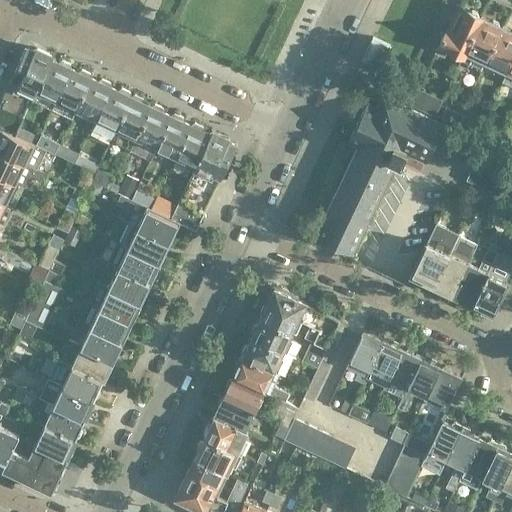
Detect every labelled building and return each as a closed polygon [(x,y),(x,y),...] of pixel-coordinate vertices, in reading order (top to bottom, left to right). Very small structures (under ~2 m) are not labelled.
[(461,56),(479,17),(478,16),(477,13),(472,10),(468,12),(459,7),(449,28),(447,27),(435,52),(444,56),(447,49),(461,56)] [(490,22),(479,17),(458,62),(468,66),(472,56),(484,61),(500,27),(499,27),(498,23),(493,21),(490,22)] [(500,27),(484,61),(506,72),(511,58),(511,30),(510,32),(500,27)] [(384,44),(372,38),(361,61),(373,66),(384,44)] [(11,80),(0,102),(0,127),(1,129),(2,128),(6,130),(7,128),(17,132),(19,126),(32,98),(34,94),(36,91),(52,59),(50,58),(51,55),(35,47),(33,50),(26,47),(11,80)] [(52,107),(71,68),(69,67),(69,64),(61,60),(58,62),(52,59),(36,91),(34,94),(32,98),(52,107)] [(78,71),(71,68),(52,107),(73,117),(76,110),(92,78),(89,76),(89,73),(81,69),(78,71)] [(92,78),(76,110),(96,119),(111,87),(109,86),(109,83),(101,78),(98,81),(92,78)] [(111,87),(96,119),(115,128),(131,96),(129,95),(129,92),(121,88),(118,90),(111,87)] [(417,106),(416,107),(435,115),(443,99),(424,90),(423,91),(418,89),(411,103),(417,106)] [(415,109),(383,93),(376,107),(367,103),(349,141),(358,146),(316,235),(354,253),(397,161),(401,162),(406,151),(426,161),(444,124),(444,123),(415,109)] [(131,96),(115,128),(136,138),(151,106),(143,102),(143,98),(134,94),(131,96)] [(151,106),(136,138),(131,148),(151,157),(155,147),(171,115),(162,111),(162,107),(155,104),(152,106),(151,106)] [(459,115),(445,109),(440,121),(453,127),(459,115)] [(171,115),(155,147),(175,157),(190,124),(183,121),(183,117),(174,113),(171,115)] [(481,125),(459,115),(453,127),(475,137),(481,125)] [(190,124),(175,157),(195,166),(194,169),(212,131),(212,130),(210,133),(203,130),(203,126),(195,122),(191,125),(190,124)] [(20,127),(17,132),(32,139),(35,134),(20,127)] [(0,151),(23,163),(34,141),(7,128),(6,130),(2,128),(1,129),(0,131),(0,151)] [(212,131),(194,169),(211,177),(212,175),(220,178),(236,145),(228,142),(229,138),(212,131)] [(45,135),(41,143),(56,151),(60,142),(45,135)] [(511,143),(501,138),(497,146),(511,153),(511,143)] [(63,146),(60,153),(75,160),(78,153),(63,146)] [(0,176),(14,183),(14,181),(24,185),(29,174),(43,181),(47,173),(23,163),(0,151),(0,176)] [(79,154),(78,156),(75,163),(83,167),(87,158),(79,154)] [(498,195),(507,176),(474,161),(466,179),(498,195)] [(194,169),(175,207),(172,215),(174,216),(174,218),(178,220),(196,228),(220,178),(212,175),(211,177),(194,169)] [(108,174),(100,171),(96,179),(104,183),(108,174)] [(76,186),(87,192),(93,180),(81,174),(76,186)] [(14,183),(0,176),(0,200),(5,202),(13,206),(23,187),(14,183)] [(118,191),(130,197),(137,182),(125,177),(118,191)] [(104,185),(95,180),(90,190),(100,195),(104,185)] [(63,193),(70,196),(69,200),(80,205),(86,192),(68,183),(63,193)] [(453,186),(449,195),(463,201),(467,192),(453,186)] [(136,188),(131,198),(146,205),(147,203),(152,206),(156,198),(136,188)] [(131,210),(126,221),(167,241),(168,239),(172,239),(176,232),(174,228),(178,220),(174,218),(174,216),(172,215),(156,208),(152,206),(147,203),(146,205),(131,198),(121,194),(117,203),(131,210)] [(159,200),(156,208),(172,215),(175,207),(159,200)] [(461,215),(466,218),(469,211),(465,208),(461,215)] [(55,226),(67,231),(75,214),(63,209),(55,226)] [(91,219),(77,212),(73,220),(87,226),(91,219)] [(117,241),(127,246),(158,261),(159,259),(162,259),(166,251),(164,248),(167,241),(136,226),(126,221),(117,241)] [(70,225),(63,240),(75,246),(82,231),(70,225)] [(425,241),(411,269),(414,270),(412,274),(421,279),(422,282),(427,285),(430,283),(436,286),(451,253),(459,236),(435,225),(427,242),(425,241)] [(48,246),(58,250),(63,240),(53,235),(48,246)] [(451,253),(436,286),(437,290),(443,293),(446,291),(453,294),(469,262),(477,245),(459,237),(451,253)] [(127,246),(117,241),(107,261),(149,281),(149,279),(153,279),(157,271),(155,268),(158,261),(127,246)] [(37,264),(48,269),(56,252),(45,247),(37,264)] [(469,262),(453,294),(454,295),(456,299),(462,301),(465,300),(473,304),(489,271),(492,264),(496,255),(488,251),(480,267),(469,262)] [(109,286),(140,301),(141,299),(143,298),(147,291),(145,288),(149,281),(107,261),(96,256),(92,264),(104,270),(98,280),(109,286)] [(489,271),(473,304),(482,308),(483,312),(487,313),(490,312),(493,313),(508,280),(510,273),(492,264),(489,271)] [(46,273),(33,267),(26,282),(39,288),(46,273)] [(60,275),(50,270),(45,280),(56,285),(60,275)] [(53,308),(62,289),(43,280),(34,300),(53,308)] [(109,286),(99,306),(130,321),(135,312),(138,310),(141,305),(139,302),(140,301),(109,286)] [(262,315),(261,316),(293,331),(310,338),(309,339),(314,341),(327,347),(329,342),(341,319),(298,299),(300,296),(283,288),(282,290),(275,287),(273,292),(271,291),(267,300),(268,301),(267,304),(264,305),(261,311),(262,315)] [(44,327),(53,308),(34,300),(25,319),(44,327)] [(154,317),(158,309),(149,305),(145,313),(154,317)] [(99,306),(90,326),(121,340),(125,332),(128,330),(131,325),(130,321),(99,306)] [(252,335),(251,336),(284,352),(293,331),(261,316),(258,324),(255,325),(254,325),(251,331),(252,335)] [(11,324),(20,328),(25,319),(21,317),(13,320),(11,324)] [(87,333),(81,345),(112,360),(114,355),(117,353),(120,348),(119,345),(121,340),(90,326),(76,319),(72,326),(87,333)] [(336,346),(348,322),(341,319),(329,342),(336,346)] [(23,325),(16,339),(27,344),(33,330),(23,325)] [(0,337),(0,342),(10,347),(16,336),(4,330),(0,337)] [(364,330),(350,357),(362,363),(355,378),(363,382),(366,376),(370,366),(371,367),(383,339),(376,335),(375,332),(370,330),(369,332),(364,330)] [(242,351),(243,354),(255,361),(278,372),(284,375),(288,365),(293,355),(284,352),(251,336),(247,344),(244,345),(242,351)] [(76,355),(71,365),(102,380),(103,378),(106,377),(109,372),(108,368),(112,360),(81,345),(67,339),(62,348),(76,355)] [(391,342),(383,339),(371,367),(370,366),(366,376),(372,379),(377,369),(389,375),(402,348),(398,346),(398,343),(394,341),(391,342)] [(29,346),(15,340),(6,358),(20,365),(29,346)] [(327,347),(317,343),(313,350),(311,349),(305,361),(317,367),(327,347)] [(402,348),(389,375),(383,388),(402,397),(405,391),(421,357),(413,353),(413,350),(409,348),(406,350),(402,348)] [(231,372),(231,374),(255,386),(285,400),(289,392),(272,384),(278,372),(255,361),(243,354),(241,357),(238,358),(235,364),(236,368),(235,371),(231,372)] [(421,357),(405,391),(398,407),(405,410),(412,395),(416,388),(427,393),(440,365),(436,364),(436,361),(432,359),(429,361),(421,357)] [(330,364),(321,359),(317,367),(327,371),(330,364)] [(71,365),(62,385),(93,399),(94,397),(97,396),(100,391),(99,387),(102,380),(71,365)] [(440,365),(427,393),(425,398),(443,408),(447,402),(460,375),(449,370),(449,367),(445,365),(442,367),(440,365)] [(327,371),(317,367),(314,374),(323,378),(327,371)] [(50,379),(35,372),(31,381),(45,388),(50,379)] [(228,387),(224,395),(255,410),(264,390),(255,386),(231,374),(226,384),(228,387)] [(323,378),(314,374),(310,381),(320,386),(323,378)] [(320,386),(310,381),(307,389),(317,393),(320,386)] [(62,385),(53,404),(84,418),(85,416),(88,416),(91,411),(90,407),(93,399),(62,385)] [(317,393),(307,389),(303,396),(313,400),(317,393)] [(24,393),(16,390),(10,403),(18,407),(24,393)] [(47,400),(36,395),(31,404),(42,409),(47,400)] [(218,407),(214,415),(246,429),(255,410),(224,395),(223,396),(220,397),(217,403),(218,407)] [(350,413),(354,402),(345,398),(341,408),(350,413)] [(289,428),(298,408),(278,399),(271,413),(277,416),(275,421),(289,428)] [(372,410),(354,402),(350,413),(367,421),(372,410)] [(84,418),(53,404),(44,423),(75,438),(76,436),(79,435),(82,430),(81,426),(84,418)] [(373,407),(372,410),(367,421),(385,430),(392,416),(373,407)] [(205,434),(204,436),(238,452),(248,431),(246,429),(214,415),(210,424),(207,425),(204,431),(205,434)] [(308,423),(294,417),(284,438),(298,445),(308,423)] [(425,455),(421,464),(420,465),(429,469),(433,459),(436,454),(446,459),(463,425),(455,422),(452,423),(442,419),(440,424),(431,443),(426,454),(425,455)] [(0,423),(0,458),(6,461),(18,437),(17,437),(22,426),(13,422),(10,428),(0,423)] [(44,423),(35,443),(66,457),(67,455),(70,454),(73,449),(71,445),(75,438),(44,423)] [(321,430),(308,423),(298,445),(311,451),(321,430)] [(284,438),(289,428),(280,424),(275,434),(284,438)] [(407,431),(395,425),(390,436),(402,442),(407,431)] [(463,425),(446,459),(456,464),(451,475),(452,476),(448,484),(455,487),(459,479),(479,437),(479,436),(471,432),(469,428),(463,425)] [(335,436),(321,430),(311,451),(325,457),(330,447),(335,436)] [(402,443),(404,443),(426,454),(431,443),(408,431),(402,443)] [(194,456),(228,472),(238,452),(204,436),(203,437),(200,438),(197,444),(198,448),(195,456),(194,456)] [(356,446),(335,436),(330,447),(351,457),(356,446)] [(18,437),(6,461),(3,468),(47,489),(53,486),(59,471),(63,470),(66,463),(65,459),(66,457),(35,443),(34,442),(33,444),(18,437)] [(487,441),(479,437),(459,479),(466,482),(472,471),(482,476),(498,443),(491,440),(487,441)] [(404,443),(399,454),(421,464),(425,455),(426,454),(404,443)] [(498,443),(482,476),(492,481),(486,493),(494,497),(501,485),(511,460),(511,453),(506,450),(505,446),(498,443)] [(351,457),(330,447),(325,457),(346,467),(351,457)] [(257,461),(262,463),(266,454),(261,451),(257,461)] [(399,454),(394,464),(416,474),(421,464),(399,454)] [(194,456),(184,477),(177,492),(179,499),(207,511),(235,511),(247,482),(237,477),(227,501),(214,495),(225,472),(227,473),(228,472),(194,456)] [(511,460),(501,485),(489,509),(495,511),(497,511),(508,488),(511,490),(511,460)] [(394,464),(389,475),(411,485),(416,474),(394,464)] [(389,475),(384,485),(406,496),(411,485),(389,475)] [(244,499),(239,511),(266,511),(268,509),(270,503),(274,494),(273,493),(277,484),(270,481),(260,506),(244,499)] [(424,504),(428,496),(414,490),(411,498),(424,504)] [(281,497),(274,494),(270,503),(277,506),(281,497)] [(308,511),(317,511),(318,511),(316,511),(322,497),(316,495),(308,511)] [(440,502),(429,497),(425,504),(436,510),(440,502)] [(449,501),(443,511),(465,511),(466,509),(449,501)]
